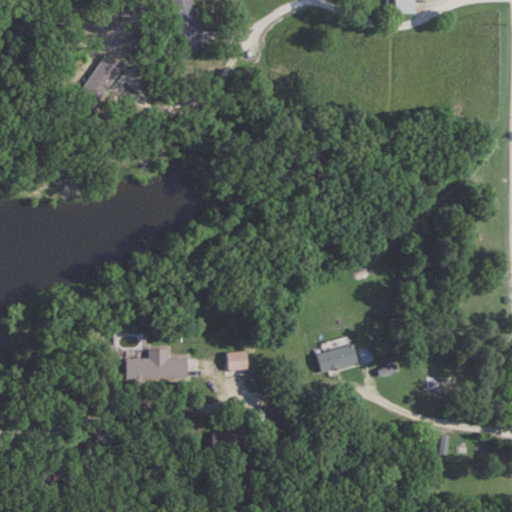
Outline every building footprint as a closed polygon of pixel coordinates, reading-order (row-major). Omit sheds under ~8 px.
[(191,0),(170,0),(178,51),(199,48),(191,0)] [(412,0),(387,0),(388,12),(413,12),(412,0)] [(356,363),(352,345),(316,353),(320,372),(356,363)] [(186,357),(166,357),(166,349),(146,349),(146,358),(124,358),(124,379),(186,379),(186,357)] [(246,352),(226,352),(226,370),(246,370),(246,352)] [(424,393),(462,393),(462,376),(424,376),(424,393)] [(446,436),(439,435),(437,453),(444,454),(446,436)] [(45,482),(71,484),(73,466),(56,464),(55,474),(46,473),(45,482)]
